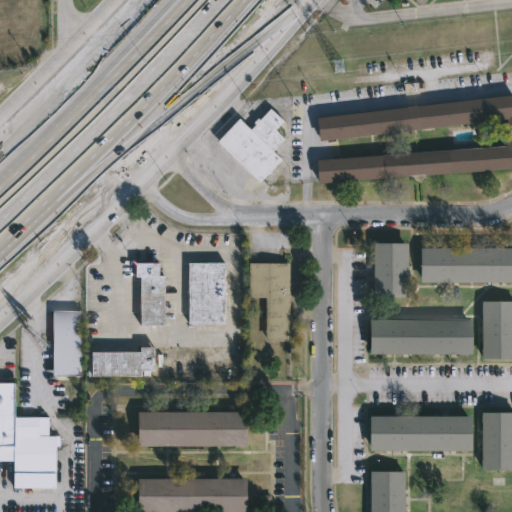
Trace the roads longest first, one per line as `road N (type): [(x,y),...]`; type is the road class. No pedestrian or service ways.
road 1 (secondary): [(0,319),(169,158),(312,0)]
road 2 (motorway): [(0,216),(215,0)]
road 3 (tertiary): [(325,213),(322,511)]
road 4 (motorway): [(73,176),(257,0)]
road 5 (tertiary): [(511,207),(479,220),(325,213)]
road 6 (secondary): [(112,0),(0,115)]
road 7 (motorway): [(109,83),(0,188)]
